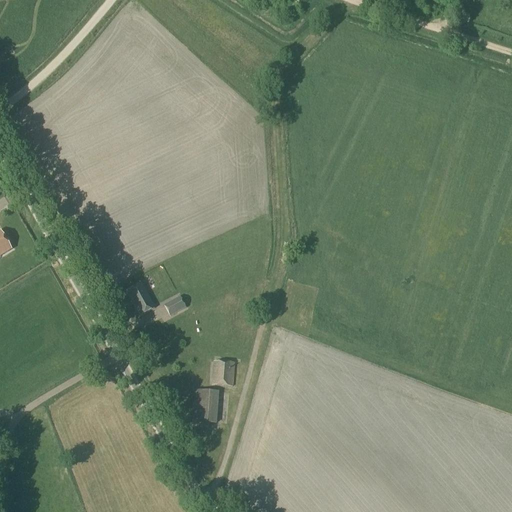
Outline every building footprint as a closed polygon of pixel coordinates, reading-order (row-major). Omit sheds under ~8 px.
[(0,256),(10,250),(0,233),(0,256)] [(125,293),(139,318),(154,310),(141,285),(125,293)] [(179,298),(163,306),(169,318),(186,309),(179,298)] [(211,386),(232,388),(234,364),(213,363),(211,386)] [(193,423),(216,424),(218,393),(195,392),(193,423)]
